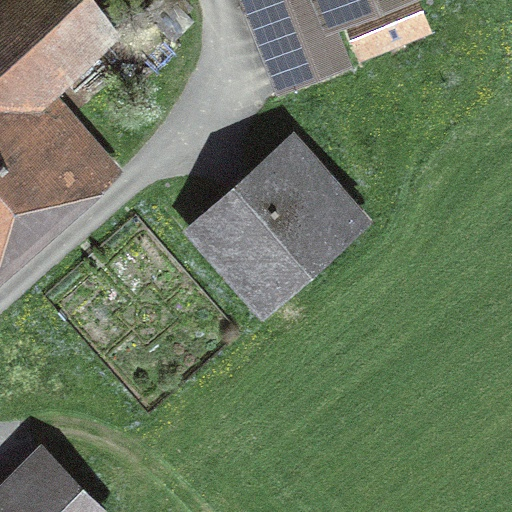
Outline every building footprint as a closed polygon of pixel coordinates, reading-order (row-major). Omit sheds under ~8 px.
[(15,0),(0,13),(0,225),(73,162),(22,103),(105,30),(79,0),(15,0)] [(340,59),(323,14),(362,0),(248,0),(280,82),(340,59)] [(436,22),(427,0),(382,0),(343,15),(358,54),(436,22)] [(345,209),(288,146),(197,228),(252,292),(345,209)] [(95,511),(42,456),(0,500),(0,511),(95,511)]
